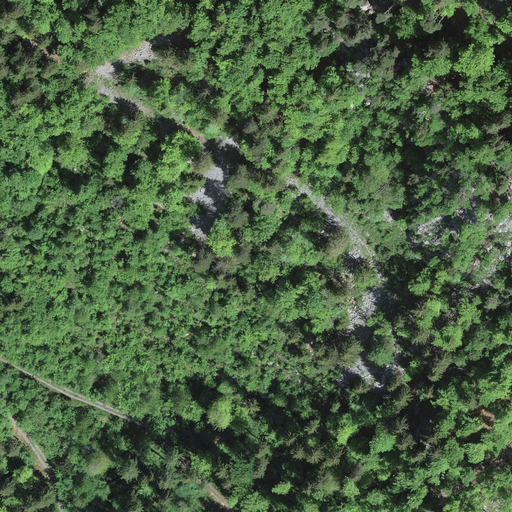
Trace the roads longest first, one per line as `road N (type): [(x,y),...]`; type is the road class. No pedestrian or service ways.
road 1 (track): [(0,355),(164,432),(237,511)]
road 2 (track): [(61,511),(46,458),(0,398)]
